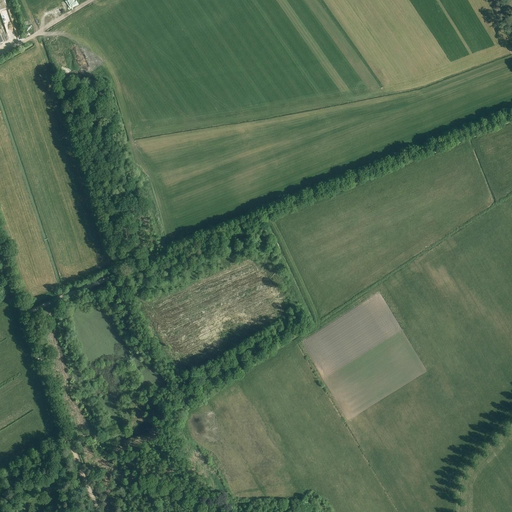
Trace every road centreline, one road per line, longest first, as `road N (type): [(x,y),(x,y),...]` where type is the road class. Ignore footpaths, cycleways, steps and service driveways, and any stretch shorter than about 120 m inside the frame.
road 1 (track): [(23,314),(511,115)]
road 2 (track): [(99,511),(23,314)]
road 3 (track): [(205,404),(378,288)]
road 4 (track): [(268,213),(316,329)]
